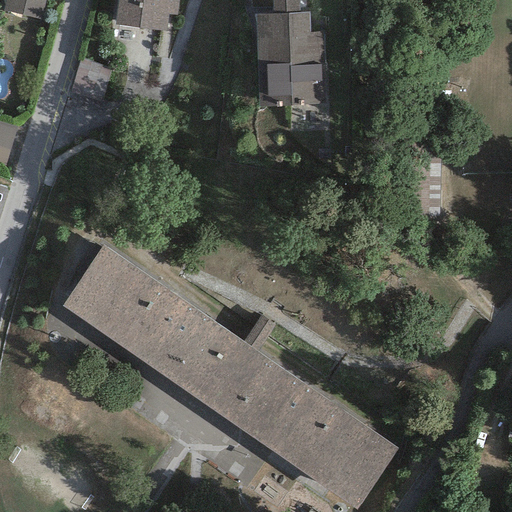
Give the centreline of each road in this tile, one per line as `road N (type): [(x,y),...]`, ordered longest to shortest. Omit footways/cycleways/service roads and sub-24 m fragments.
road 1 (tertiary): [(83,0),(0,295)]
road 2 (residential): [(400,511),(511,310)]
